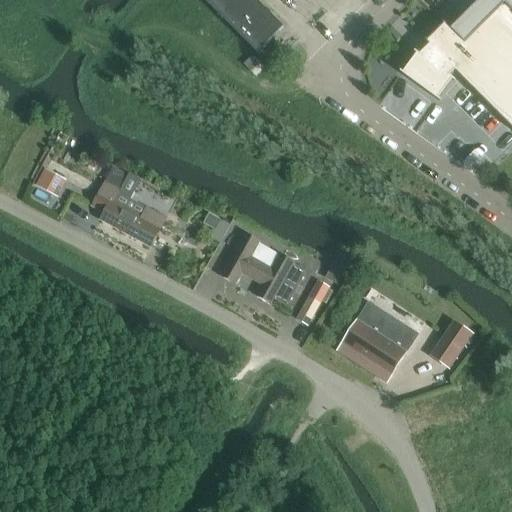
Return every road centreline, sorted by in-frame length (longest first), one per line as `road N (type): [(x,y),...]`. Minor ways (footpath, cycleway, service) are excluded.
road 1 (unclassified): [(425,511),(401,449),(330,386),(0,199)]
road 2 (unclassified): [(511,224),(349,99),(339,75),(346,45),(390,0)]
